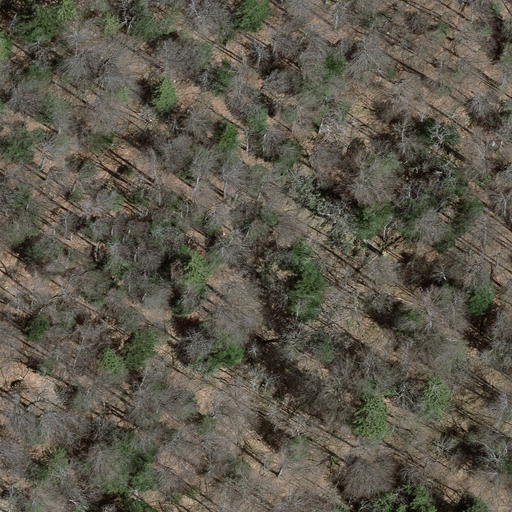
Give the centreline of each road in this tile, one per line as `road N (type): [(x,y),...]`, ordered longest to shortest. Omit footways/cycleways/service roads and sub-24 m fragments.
road 1 (track): [(0,486),(362,155),(511,66)]
road 2 (track): [(186,511),(511,189)]
road 3 (track): [(0,273),(315,0)]
